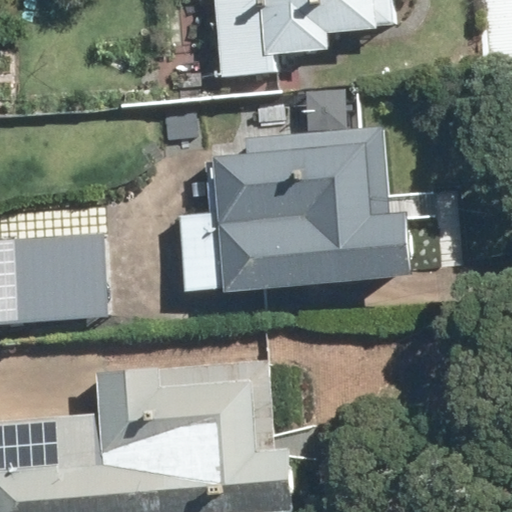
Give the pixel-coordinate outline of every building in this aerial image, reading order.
[(219,0),(225,77),(283,73),(282,56),(339,52),(338,34),(387,30),(385,0),(219,0)] [(511,0),(488,0),(490,59),(511,58),(511,0)] [(392,142),(218,156),(222,208),(184,211),(191,292),(228,289),(229,293),(424,277),(418,213),(398,214),(392,142)] [(112,216),(0,221),(0,227),(5,324),(118,318),(112,216)] [(106,412),(0,420),(0,511),(305,511),(300,446),(283,448),(276,360),(103,374),(106,412)]
